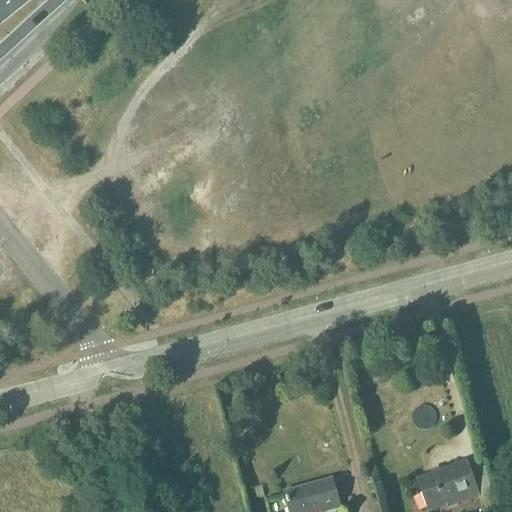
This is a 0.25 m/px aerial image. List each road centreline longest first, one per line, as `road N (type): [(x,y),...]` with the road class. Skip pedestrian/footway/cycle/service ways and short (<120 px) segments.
road 1 (unclassified): [(121,363),(511,262)]
road 2 (unclassified): [(121,363),(100,349),(0,225)]
road 3 (unclassified): [(0,402),(121,363)]
